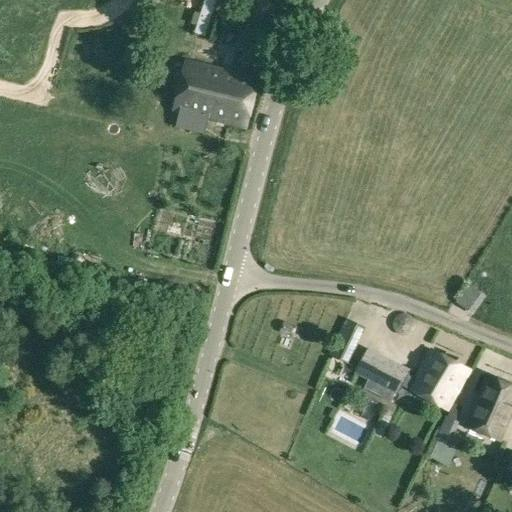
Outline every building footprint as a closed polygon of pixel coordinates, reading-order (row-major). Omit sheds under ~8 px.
[(186,62),(174,111),(180,112),(208,119),(245,128),(257,79),(186,62)] [(461,298),(480,307),(491,283),(472,274),(461,298)] [(296,326),(283,321),(278,332),(291,337),(296,326)] [(347,363),(353,351),(338,344),(332,356),(347,363)] [(470,368),(432,349),(411,390),(449,409),(470,368)] [(396,390),(405,375),(381,364),(383,359),(368,351),(357,370),(396,390)] [(506,385),(474,371),(452,419),(485,433),(506,385)] [(449,445),(458,425),(445,419),(436,440),(449,445)]
